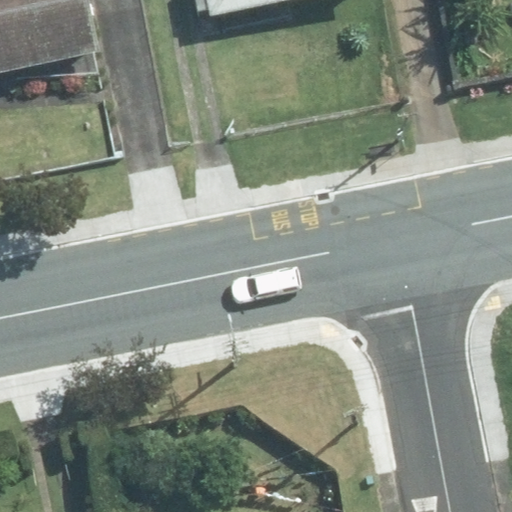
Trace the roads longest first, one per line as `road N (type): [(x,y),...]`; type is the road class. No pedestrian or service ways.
road 1 (residential): [(0,317),(400,241)]
road 2 (residential): [(400,241),(454,511)]
